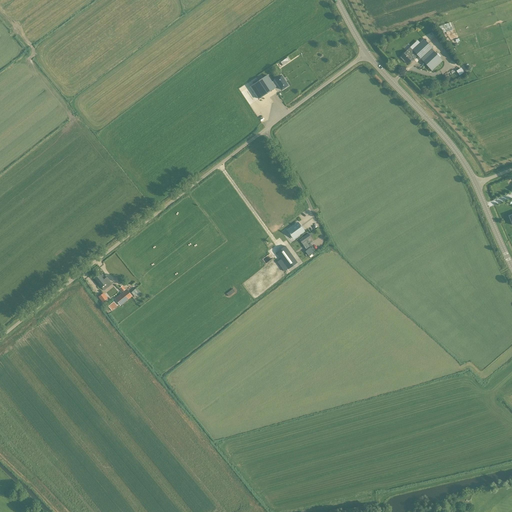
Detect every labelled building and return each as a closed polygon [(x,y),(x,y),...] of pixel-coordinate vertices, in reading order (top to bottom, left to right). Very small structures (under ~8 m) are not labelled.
[(411,49),(408,53),(406,51),(401,56),(408,64),(413,59),(412,58),(416,54),(432,71),(443,61),(432,49),(432,48),(424,39),(412,50),(411,49)] [(460,75),(465,72),(462,67),(457,70),(460,75)] [(308,73),(294,82),(300,91),(314,83),(308,73)] [(266,75),(253,83),(260,94),(272,86),(276,90),(286,83),(281,75),(271,83),(266,75)] [(247,82),(239,88),(248,101),(256,95),(247,82)] [(299,229),(293,222),(285,229),(290,236),(299,229)] [(307,240),(311,238),(308,234),(300,240),(304,246),(308,242),(307,240)] [(293,265),(281,249),(274,254),(285,271),(293,265)] [(262,259),(265,263),(272,258),(270,254),(262,259)] [(107,277),(104,280),(100,275),(95,279),(101,287),(102,287),(104,290),(112,284),(107,277)] [(136,288),(132,292),(136,297),(141,293),(136,288)] [(117,298),(122,304),(132,296),(126,290),(117,298)] [(102,302),(108,299),(104,293),(98,297),(102,302)] [(117,306),(114,302),(108,307),(110,309),(111,308),(112,310),(117,306)]
